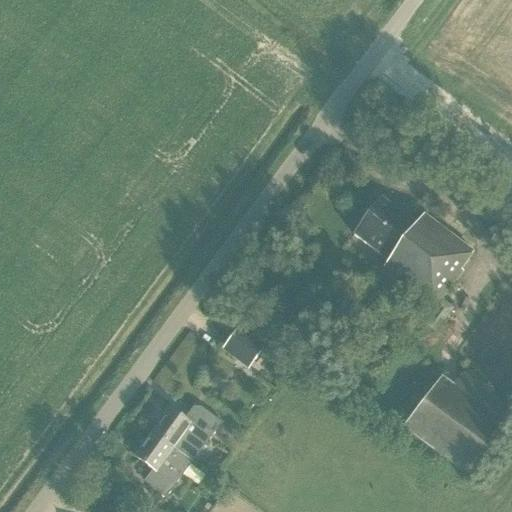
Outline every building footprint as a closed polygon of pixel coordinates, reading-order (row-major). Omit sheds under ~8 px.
[(383,199),(354,236),(388,262),(381,272),(435,312),(465,273),(463,271),(475,253),(425,215),(417,222),(383,199)] [(222,351),(249,370),(266,346),(240,327),(222,351)] [(442,377),(439,381),(404,428),(469,478),(508,426),(508,425),(511,418),(511,410),(483,389),(475,401),(442,377)] [(194,407),(186,418),(171,407),(152,433),(193,463),(222,423),(202,408),(194,407)] [(167,498),(193,463),(152,433),(134,457),(155,471),(147,483),(167,498)]
